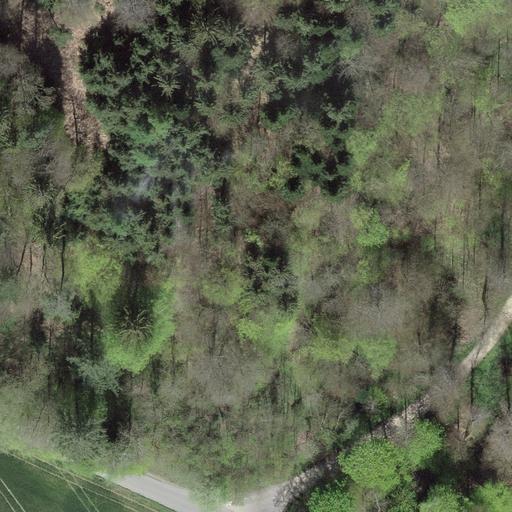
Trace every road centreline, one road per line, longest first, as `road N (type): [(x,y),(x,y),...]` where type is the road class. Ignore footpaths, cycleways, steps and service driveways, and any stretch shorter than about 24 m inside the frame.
road 1 (track): [(237,511),(416,408),(466,360),(511,293)]
road 2 (residential): [(0,414),(198,511)]
